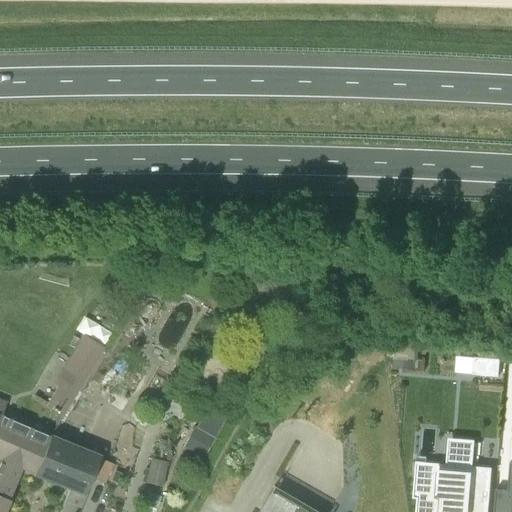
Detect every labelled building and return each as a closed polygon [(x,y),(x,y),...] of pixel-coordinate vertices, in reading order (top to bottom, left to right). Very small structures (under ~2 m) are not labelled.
[(54,384),(58,386),(75,397),(105,348),(84,335),(54,384)] [(248,361),(257,367),(264,354),(256,349),(248,361)] [(498,377),(499,360),(474,358),(473,375),(498,377)] [(58,386),(46,406),(63,416),(75,397),(58,386)] [(0,418),(0,495),(9,499),(22,469),(35,474),(50,437),(1,416),(0,418)] [(195,429),(184,448),(196,455),(203,459),(214,440),(195,429)] [(35,474),(69,488),(85,495),(92,478),(104,483),(113,464),(50,437),(35,474)] [(468,511),(469,503),(489,505),(492,468),(472,467),(474,441),(456,439),(452,480),(437,479),(437,471),(415,469),(413,498),(417,499),(415,511),(468,511)] [(171,458),(169,441),(158,442),(160,459),(171,458)] [(197,469),(203,459),(196,455),(190,464),(197,469)] [(511,489),(496,489),(494,511),(511,511),(511,466),(511,462),(509,462),(508,484),(511,484),(511,489)] [(149,463),(146,485),(162,488),(166,466),(149,463)] [(113,471),(110,481),(120,484),(123,474),(113,471)] [(317,511),(273,486),(258,511),(317,511)] [(77,511),(85,495),(69,488),(59,511),(77,511)] [(0,511),(3,511),(9,500),(9,499),(0,495),(0,511)]
